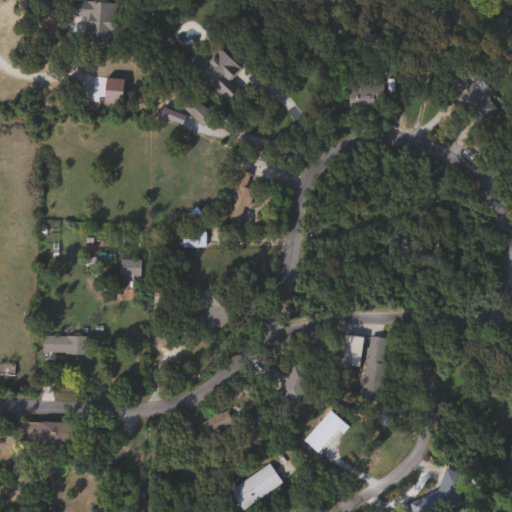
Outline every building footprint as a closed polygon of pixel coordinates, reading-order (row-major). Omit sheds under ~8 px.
[(71,0),(115,2),(113,45),(83,43),(84,17),(70,17),(71,0)] [(226,100),(188,64),(210,41),(238,69),(226,81),(236,90),(226,100)] [(479,124),(453,98),(469,82),(495,108),(479,124)] [(207,113),(193,127),(179,113),(193,99),(207,113)] [(225,219),(237,171),(251,174),(238,223),(225,219)] [(204,247),(180,247),(180,231),(204,231),(204,247)] [(138,275),(119,275),(119,260),(138,260),(138,275)] [(198,294),(208,285),(232,309),(209,332),(196,318),(209,305),(198,294)] [(356,367),(338,364),(342,334),(360,336),(356,367)] [(41,354),(41,336),(90,336),(90,354),(41,354)] [(358,400),(367,336),(386,338),(377,402),(358,400)] [(286,373),(290,363),(308,370),(294,406),(276,398),(283,380),(273,376),(270,385),(255,379),(262,363),(286,373)] [(34,423),(75,422),(75,445),(35,445),(34,423)] [(280,482),(240,510),(227,491),(267,464),(280,482)] [(407,511),(407,495),(445,495),(445,511),(407,511)]
